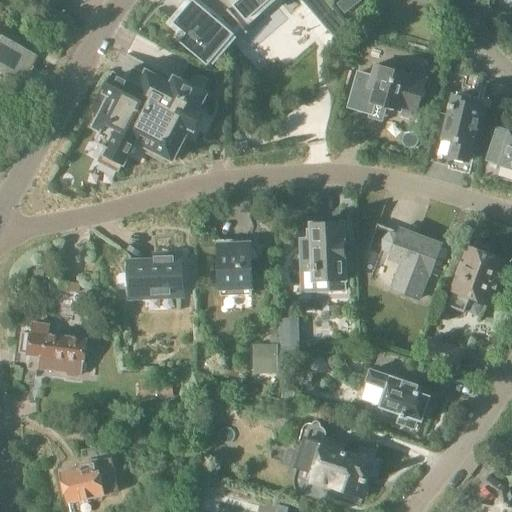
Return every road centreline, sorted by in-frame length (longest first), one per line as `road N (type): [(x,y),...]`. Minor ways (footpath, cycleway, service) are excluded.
road 1 (residential): [(0,230),(261,176),(381,177),(511,214)]
road 2 (residential): [(0,211),(127,0)]
road 3 (residential): [(409,511),(511,372)]
